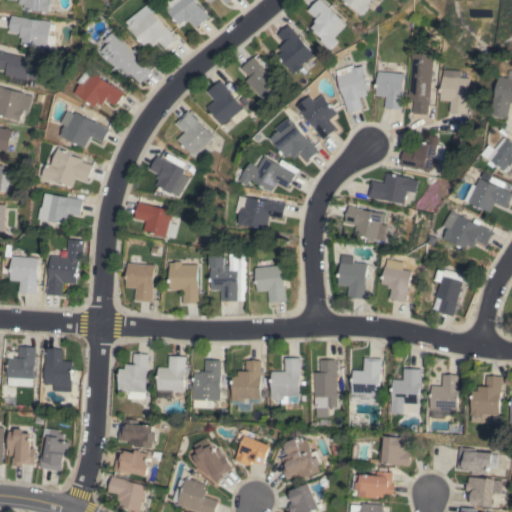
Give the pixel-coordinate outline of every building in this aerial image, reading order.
[(50,0),(50,6),(49,6),(48,12),(46,12),(46,14),(41,14),(41,11),(24,9),(24,4),(18,4),(18,0),(50,0)] [(196,28),(190,20),(187,23),(185,20),(180,25),(168,11),(180,0),(193,0),(198,5),(206,13),(209,17),(196,28)] [(335,37),(338,40),(330,50),(319,40),(321,37),(311,28),(316,23),(314,21),(316,18),(308,10),(317,0),(321,0),(323,1),(330,8),(329,8),(342,20),(341,21),(346,25),(335,37)] [(370,0),(367,4),(369,6),(365,11),(361,15),(357,12),(358,12),(342,0),(370,0)] [(147,4),(152,10),(166,27),(167,26),(177,39),(168,47),(169,48),(166,50),(159,41),(153,46),(149,42),(145,45),(132,30),(129,26),(133,23),(133,22),(136,19),(134,16),(147,4)] [(50,21),(50,24),(54,25),(53,30),(49,30),(47,39),(54,40),(53,48),(46,47),(46,49),(44,48),(43,52),(31,50),(31,46),(17,44),(19,33),(9,32),(11,15),(50,21)] [(298,35),(298,36),(314,54),(308,59),(313,65),(303,73),(299,69),(294,74),(278,55),(281,52),(278,48),(285,43),(277,34),(288,24),(298,35)] [(147,68),(148,67),(152,72),(140,83),(131,73),(127,77),(101,51),(108,45),(104,40),(113,32),(147,68)] [(11,76),(5,75),(6,69),(0,67),(0,51),(31,58),(27,79),(11,76)] [(411,53),(432,54),(429,105),(428,105),(428,114),(413,113),(413,101),(408,100),(411,53)] [(253,56),(257,60),(256,61),(277,82),(261,97),(246,81),(250,77),(241,68),(253,56)] [(353,64),(354,67),(356,66),(357,67),(362,65),(364,70),(370,88),(365,90),(367,95),(359,98),(363,108),(348,113),(343,98),(344,98),(336,76),(337,76),(335,70),(353,64)] [(88,68),(93,71),(94,71),(112,84),(121,90),(125,93),(116,106),(107,99),(102,106),(98,103),(95,107),(81,96),(80,96),(75,92),(79,88),(78,87),(81,84),(78,82),(88,68)] [(466,113),(449,112),(449,101),(440,100),(442,69),(459,71),(459,77),(468,78),(466,113)] [(384,107),(385,96),(375,95),(377,71),(404,73),(402,94),(403,94),(402,109),(384,107)] [(511,78),(511,103),(508,117),(491,115),(492,108),(493,108),(494,97),(496,97),(499,76),(511,78)] [(220,80),(224,84),(223,84),(228,90),(247,113),(244,116),(239,111),(223,125),(207,107),(215,100),(208,91),(220,80)] [(29,111),(23,109),(22,115),(21,115),(20,120),(0,115),(0,85),(2,86),(1,87),(25,93),(25,94),(32,96),(29,111)] [(330,119),(337,128),(324,139),(320,135),(321,135),(315,128),(315,127),(302,112),(297,106),(310,95),(315,100),(322,94),(337,113),(330,119)] [(103,142),(91,136),(85,148),(65,137),(65,138),(61,135),(63,131),(63,130),(65,125),(61,123),(68,110),(75,114),(76,112),(96,122),(96,121),(110,129),(103,142)] [(195,155),(178,139),(185,132),(176,123),(188,110),(192,114),(192,115),(197,120),(197,121),(213,136),(195,155)] [(320,152),(318,153),(317,153),(310,159),(311,160),(308,162),(301,153),(295,158),(291,154),(288,157),(272,138),(276,134),(275,134),(279,130),(277,128),(290,117),(295,123),(320,152)] [(0,127),(12,130),(7,151),(0,149),(0,127)] [(511,141),(511,164),(511,166),(509,165),(505,170),(491,159),(491,158),(490,157),(504,139),(506,140),(507,138),(511,141)] [(431,171),(405,166),(400,166),(403,149),(413,151),(414,146),(417,147),(418,141),(436,144),(431,171)] [(87,181),(77,177),(73,187),(52,179),(51,180),(42,176),(47,162),(52,164),(58,148),(68,152),(69,155),(83,159),(82,161),(93,165),(87,181)] [(171,194),(156,185),(159,179),(156,177),(158,174),(149,169),(157,155),(170,162),(169,162),(184,170),(171,194)] [(296,174),(288,188),(278,182),(273,191),(253,179),(250,185),(242,180),(245,175),(252,162),(260,167),(266,156),(296,174)] [(415,192),(406,191),(404,204),(374,197),(373,198),(368,197),(371,180),(384,182),(386,173),(409,177),(409,178),(418,180),(415,192)] [(511,197),(507,208),(496,203),(491,212),(470,202),(481,178),(484,179),(486,174),(503,182),(500,187),(511,192),(511,197)] [(41,207),(43,207),(45,193),(83,200),(80,215),(69,213),(68,217),(66,217),(65,223),(39,219),(41,207)] [(284,218),(271,216),(268,229),(241,224),(243,218),(242,218),(243,213),(239,212),(242,195),(249,197),(249,196),(272,201),(272,200),(282,202),(287,203),(284,218)] [(150,204),(150,205),(172,211),(169,223),(178,225),(174,239),(143,231),(145,221),(134,218),(138,201),(150,204)] [(378,240),(354,235),(356,225),(345,222),(348,205),(353,206),(353,207),(361,208),(361,209),(383,213),(378,240)] [(454,211),(474,222),(476,218),(482,221),(481,224),(495,232),(489,242),(490,243),(488,246),(478,241),(474,248),(470,245),(467,250),(445,238),(448,233),(447,232),(449,228),(445,226),(454,211)] [(47,289),(48,278),(49,278),(50,255),(61,256),(62,249),(67,250),(68,239),(83,240),(81,258),(78,258),(76,283),(63,282),(62,295),(46,294),(47,289)] [(236,301),(244,301),(243,254),(228,255),(228,270),(236,270),(236,301)] [(237,286),(238,286),(238,295),(237,295),(237,300),(221,301),(221,290),(211,290),(211,267),(210,267),(210,255),(225,255),(225,265),(237,265),(237,286)] [(348,297),(349,286),(338,285),(341,255),(353,256),(353,262),(367,263),(364,298),(348,297)] [(38,258),(36,280),(37,280),(36,289),(37,289),(37,294),(19,292),(20,281),(10,280),(12,256),(38,258)] [(404,262),(403,269),(411,271),(408,286),(409,286),(406,301),(402,301),(398,301),(399,300),(396,300),(394,300),(394,299),(390,298),(392,288),(388,287),(388,284),(382,283),(383,275),(384,275),(387,258),(404,262)] [(197,287),(198,287),(198,302),(183,302),(183,289),(170,289),(170,266),(169,266),(169,262),(175,262),(175,261),(181,261),(181,264),(197,264),(197,287)] [(155,265),(153,286),(152,296),(153,296),(152,302),(135,300),(136,288),(125,287),(128,262),(155,265)] [(281,265),(283,285),(284,285),(285,295),(286,300),(269,302),(267,290),(257,291),(255,267),(281,265)] [(454,310),(453,316),(437,311),(438,310),(433,308),(437,297),(435,296),(437,291),(437,292),(440,282),(434,280),(438,268),(444,270),(445,268),(469,275),(467,283),(462,282),(454,310)] [(8,385),(8,377),(8,359),(15,359),(15,357),(19,358),(20,346),(37,347),(36,352),(35,362),(34,378),(33,378),(33,386),(8,385)] [(46,361),(45,361),(46,348),(63,349),(62,360),(72,361),(71,385),(45,384),(46,361)] [(149,359),(148,370),(145,399),(128,398),(128,394),(123,394),(123,393),(118,393),(120,368),(125,369),(126,363),(133,364),(134,353),(149,354),(149,359)] [(158,367),(169,367),(169,356),(186,356),(186,361),(185,370),(184,392),(173,391),(173,390),(158,389),(158,391),(157,391),(158,367)] [(284,371),(284,358),(300,357),(300,363),(300,374),(299,374),(299,397),(299,403),(277,403),(277,399),(272,399),(272,371),(284,371)] [(381,358),(381,364),(380,364),(378,394),(366,393),(365,394),(361,394),(361,393),(352,392),(353,370),(363,370),(364,357),(381,358)] [(219,401),(193,400),(194,372),(201,373),(201,371),(205,371),(205,359),(221,360),(219,401)] [(327,417),(316,417),(316,407),(315,407),(315,372),(320,372),(320,359),(335,359),(336,406),(327,406),(327,417)] [(260,403),(251,403),(250,411),(237,410),(238,404),(232,404),(232,376),(238,376),(238,371),(246,371),(246,360),(260,361),(260,403)] [(393,379),(403,379),(404,368),(421,368),(421,373),(420,373),(419,404),(419,413),(404,412),(404,413),(392,412),(393,379)] [(432,385),(442,386),(443,374),(459,375),(457,410),(432,409),(431,409),(432,385)] [(473,415),(471,414),(471,410),(472,410),(473,390),(478,391),(478,386),(486,386),(487,375),(502,376),(500,413),(493,413),(492,423),(473,422),(473,415)] [(134,446),(134,445),(128,444),(128,441),(119,440),(119,428),(124,429),(124,425),(126,425),(126,423),(153,425),(153,433),(156,433),(155,441),(153,441),(152,447),(134,446)] [(43,451),(46,451),(48,437),(43,436),(45,427),(60,430),(59,433),(64,434),(63,441),(70,442),(67,457),(64,456),(62,471),(40,467),(43,451)] [(23,463),(23,466),(13,465),(14,455),(10,455),(11,450),(9,450),(10,431),(16,432),(16,428),(25,429),(25,433),(32,433),(31,448),(36,449),(35,464),(23,463)] [(263,465),(252,461),(250,465),(235,459),(242,443),(237,441),(241,430),(245,429),(256,433),(254,438),(271,445),(263,465)] [(381,448),(384,449),(386,435),(407,437),(405,449),(410,450),(410,452),(411,452),(410,466),(383,463),(383,462),(380,462),(381,448)] [(211,473),(208,475),(205,471),(204,471),(194,456),(200,452),(195,445),(208,436),(215,448),(216,448),(217,450),(220,448),(224,455),(225,455),(233,468),(222,475),(224,477),(216,481),(211,473)] [(283,470),(285,469),(281,457),(286,455),(281,443),(297,436),(298,438),(301,437),(302,440),(306,438),(311,452),(316,450),(321,463),(317,465),(319,472),(297,480),(295,476),(287,479),(283,470)] [(459,447),(475,448),(475,451),(492,452),(491,464),(488,464),(487,475),(471,474),(472,470),(457,469),(459,447)] [(119,449),(133,452),(134,449),(139,450),(139,451),(148,454),(146,464),(148,465),(145,476),(130,472),(129,474),(113,470),(119,449)] [(357,475),(363,475),(363,474),(378,475),(378,471),(394,472),(393,484),(395,484),(394,494),(385,493),(384,497),(379,496),(379,498),(361,496),(361,495),(355,495),(357,475)] [(119,506),(120,501),(116,500),(118,494),(108,491),(112,476),(146,485),(143,494),(145,494),(143,500),(142,499),(139,511),(119,506)] [(498,493),(493,493),(492,507),(472,505),(472,502),(471,502),(472,492),(467,492),(467,490),(466,490),(467,482),(468,482),(468,476),(494,478),(494,480),(500,480),(498,493)] [(207,484),(205,489),(208,490),(206,496),(219,501),(215,511),(202,511),(179,504),(179,502),(175,501),(182,479),(186,480),(187,478),(207,484)] [(319,508),(309,511),(291,511),(289,506),(288,504),(293,502),(289,494),(291,493),(290,490),(308,483),(319,508)] [(384,505),(384,511),(387,511),(386,511),(353,511),(354,504),(364,505),(364,503),(384,505)]
